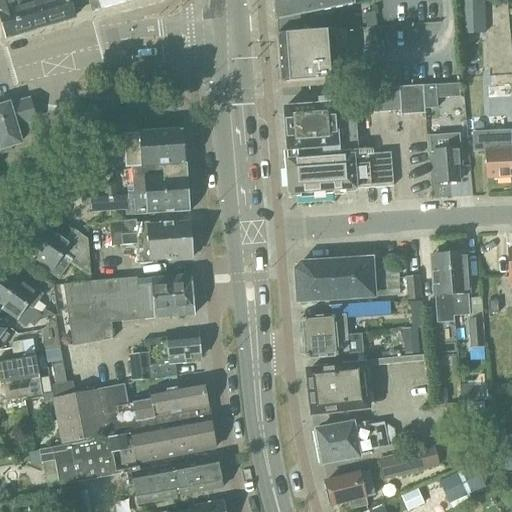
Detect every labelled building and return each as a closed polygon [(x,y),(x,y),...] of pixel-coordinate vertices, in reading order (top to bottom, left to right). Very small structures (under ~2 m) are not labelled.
[(52,0),(39,4),(37,0),(0,0),(0,18),(6,38),(73,19),(67,0),(52,0)] [(87,0),(88,2),(87,2),(89,5),(90,7),(91,9),(93,10),(95,11),(98,12),(137,0),(87,0)] [(276,19),(277,35),(328,32),(323,12),(354,6),(352,0),(272,0),(274,16),(276,15),(276,19)] [(484,32),(483,2),(460,2),(461,33),(484,32)] [(277,35),(275,36),(278,71),(278,73),(279,83),(279,84),(279,85),(329,81),(339,81),(338,67),(348,66),(345,30),(328,32),(277,35)] [(421,86),(397,88),(399,112),(399,118),(424,116),(421,86)] [(423,87),(424,110),(436,109),(436,98),(435,86),(423,87)] [(399,112),(397,88),(385,89),(387,113),(399,112)] [(374,90),(376,114),(387,113),(385,89),(374,90)] [(364,115),(376,114),(374,90),(362,91),(364,115)] [(323,154),(357,151),(358,151),(358,150),(355,111),(344,112),(343,99),(319,101),(319,106),(283,109),(286,152),(322,149),(323,154)] [(26,124),(35,122),(28,101),(8,107),(8,106),(0,108),(0,154),(11,151),(10,147),(19,144),(18,138),(25,136),(28,131),(26,124)] [(131,169),(184,165),(182,131),(122,135),(123,141),(125,168),(125,169),(131,169)] [(123,141),(102,142),(98,143),(98,140),(87,141),(88,162),(86,163),(88,174),(114,169),(125,168),(123,141)] [(436,152),(432,152),(435,184),(459,183),(457,168),(461,168),(460,150),(453,151),(452,142),(435,144),(436,152)] [(501,142),(485,142),(486,180),(511,179),(511,149),(502,149),(501,142)] [(358,151),(357,151),(358,152),(323,154),(322,149),(292,151),(293,169),(287,169),(289,196),(392,188),(392,184),(315,190),(314,170),(363,167),(362,157),(364,156),(363,150),(358,150),(358,151)] [(315,190),(392,184),(389,154),(372,155),(372,149),(363,150),(364,156),(362,157),(363,167),(314,170),(315,190)] [(132,193),(186,191),(184,165),(131,169),(131,177),(132,193)] [(104,185),(105,197),(116,197),(115,184),(104,185)] [(116,197),(105,197),(87,199),(88,215),(125,213),(125,217),(134,216),(148,215),(147,213),(185,211),(185,212),(187,212),(186,191),(132,193),(127,193),(127,196),(116,197)] [(136,225),(136,235),(121,236),(122,246),(137,245),(189,241),(188,223),(185,223),(186,223),(149,226),(149,224),(136,225)] [(41,226),(32,237),(67,262),(85,274),(87,274),(86,239),(70,229),(64,239),(57,234),(55,236),(41,226)] [(67,262),(32,237),(24,249),(39,259),(37,262),(51,272),(53,270),(58,274),(67,262)] [(137,245),(138,254),(139,265),(151,264),(151,262),(188,260),(191,260),(189,241),(137,245)] [(451,257),(448,257),(453,317),(469,316),(469,313),(468,307),(467,300),(467,294),(468,294),(465,256),(460,256),(459,254),(453,254),(451,257)] [(453,317),(448,257),(445,257),(443,255),(436,255),(434,258),(431,258),(434,297),(435,309),(436,324),(450,323),(453,323),(453,320),(453,317)] [(295,272),(297,303),(385,296),(385,292),(398,291),(397,269),(370,271),(370,261),(356,262),(353,259),(347,259),(345,263),(301,266),(295,272)] [(6,275),(0,282),(0,288),(40,317),(47,327),(50,343),(42,345),(44,352),(59,350),(59,349),(59,348),(55,317),(52,317),(43,310),(45,307),(38,302),(43,296),(37,291),(36,292),(22,283),(20,285),(6,275)] [(62,285),(66,315),(71,347),(112,339),(110,324),(192,316),(192,313),(194,312),(190,300),(186,301),(185,293),(190,293),(191,280),(189,280),(189,277),(135,282),(135,279),(62,285)] [(417,277),(404,278),(407,300),(419,299),(417,277)] [(0,288),(0,305),(4,308),(2,311),(25,327),(27,323),(33,327),(40,317),(0,288)] [(487,303),(488,315),(498,315),(497,302),(487,303)] [(389,303),(363,305),(363,318),(383,317),(390,317),(389,303)] [(330,317),(301,320),(302,323),(300,326),(300,331),(303,332),(303,333),(303,340),(347,336),(345,319),(345,316),(334,317),(334,316),(330,317)] [(482,316),(469,316),(469,319),(471,345),(471,348),(483,348),(483,344),(482,316)] [(40,332),(42,345),(50,343),(47,327),(44,330),(40,331),(40,332)] [(0,350),(10,338),(2,332),(0,329),(0,350)] [(419,354),(418,330),(403,331),(404,355),(419,354)] [(185,361),(199,359),(196,336),(166,339),(157,340),(160,367),(169,366),(185,364),(185,361)] [(349,355),(347,336),(303,340),(304,346),(304,347),(302,349),(302,354),(305,356),(305,360),(338,356),(349,355)] [(34,356),(32,343),(31,341),(10,345),(12,359),(0,361),(0,385),(2,385),(5,402),(41,396),(38,379),(39,379),(35,356),(34,356)] [(147,354),(129,356),(131,381),(149,380),(147,354)] [(309,398),(311,415),(367,409),(362,368),(423,363),(423,356),(362,362),(362,366),(307,372),(309,389),(308,390),(308,392),(309,392),(309,396),(308,396),(309,398)] [(65,384),(62,363),(50,364),(54,387),(52,387),(54,399),(75,395),(72,383),(65,384)] [(152,401),(132,405),(135,423),(207,409),(202,384),(150,393),(152,401)] [(131,424),(135,423),(132,405),(128,406),(124,385),(52,400),(61,446),(133,431),(131,424)] [(477,402),(477,386),(461,386),(461,402),(477,402)] [(137,464),(214,449),(208,419),(51,448),(59,486),(138,472),(137,464)] [(388,447),(387,445),(391,444),(395,438),(393,431),(387,426),(384,427),(383,424),(363,428),(362,424),(313,433),(319,464),(358,457),(368,455),(368,451),(388,447)] [(434,445),(414,451),(377,461),(383,482),(440,467),(434,445)] [(489,458),(479,462),(485,476),(494,472),(489,458)] [(221,489),(217,464),(216,459),(174,467),(175,469),(171,469),(171,467),(131,475),(138,505),(177,498),(177,496),(180,495),(180,497),(221,489)] [(475,467),(439,484),(450,506),(486,489),(475,467)] [(358,475),(325,483),(328,494),(325,494),(328,505),(331,505),(331,508),(349,503),(351,509),(365,505),(364,499),(373,496),(370,485),(371,485),(368,473),(358,475)] [(226,511),(225,507),(222,506),(221,503),(189,509),(189,511),(183,511),(226,511)]
